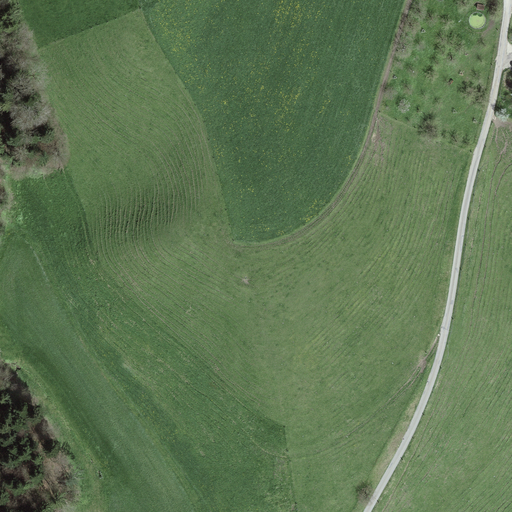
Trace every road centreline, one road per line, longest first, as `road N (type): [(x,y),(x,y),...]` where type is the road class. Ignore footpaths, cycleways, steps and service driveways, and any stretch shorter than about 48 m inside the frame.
road 1 (unclassified): [(367,511),(438,361),(508,0)]
road 2 (track): [(262,246),(298,237),(350,179),(408,0)]
